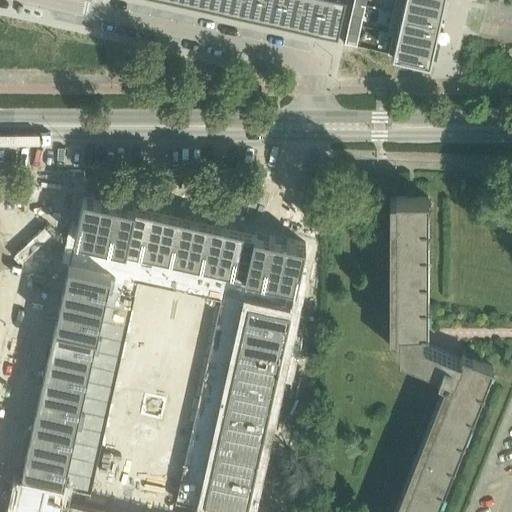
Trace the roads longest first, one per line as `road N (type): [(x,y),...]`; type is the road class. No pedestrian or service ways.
road 1 (residential): [(307,127),(315,65),(36,0)]
road 2 (tertiary): [(0,126),(307,127)]
road 3 (tertiary): [(307,127),(511,127)]
